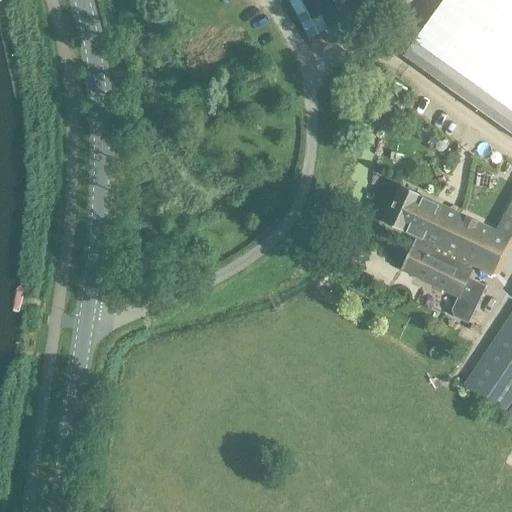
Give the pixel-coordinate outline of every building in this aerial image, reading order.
[(289,0),(309,39),(342,21),(330,0),(289,0)] [(511,0),(436,0),(404,45),(511,131),(511,0)] [(417,238),(475,265),(492,229),(403,187),(386,223),(417,238)] [(511,199),(496,231),(511,238),(511,199)] [(472,270),(475,265),(417,238),(403,270),(461,298),(467,287),(476,292),(483,279),(473,274),(475,270),(472,270)] [(511,318),(465,386),(511,418),(511,318)]
